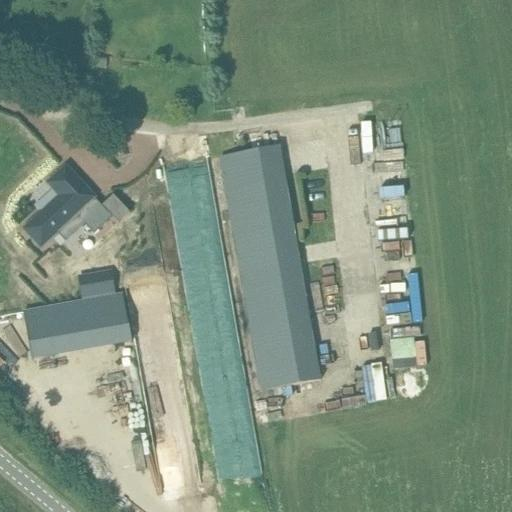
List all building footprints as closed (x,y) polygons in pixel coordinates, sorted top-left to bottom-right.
[(399,119),(374,119),(375,148),(400,147),(399,119)] [(378,149),(378,157),(401,158),(401,149),(378,149)] [(263,150),(220,158),(261,391),(306,383),(263,150)] [(62,176),(46,194),(60,207),(45,225),(44,224),(28,243),(47,259),(62,241),(71,249),(87,230),(98,238),(113,220),(94,204),(94,203),(62,176)] [(145,273),(137,236),(131,237),(132,240),(105,245),(117,304),(143,299),(138,275),(145,273)] [(110,273),(95,276),(99,295),(113,292),(110,273)] [(221,389),(205,290),(157,298),(173,397),(221,389)] [(347,386),(348,400),(322,403),(323,411),(362,406),(360,384),(347,386)]
